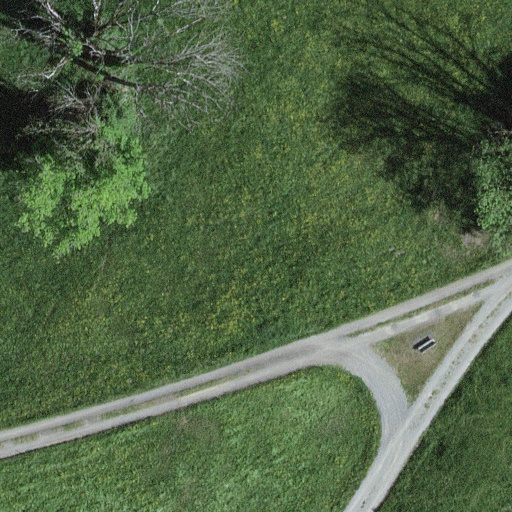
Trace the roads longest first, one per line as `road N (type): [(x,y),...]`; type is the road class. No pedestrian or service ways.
road 1 (track): [(0,442),(196,389),(511,277)]
road 2 (track): [(362,511),(511,292)]
